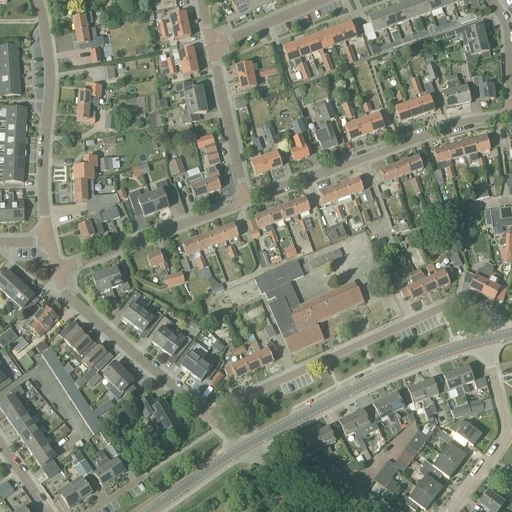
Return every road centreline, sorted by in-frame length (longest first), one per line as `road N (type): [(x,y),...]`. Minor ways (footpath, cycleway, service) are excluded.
road 1 (residential): [(503,335),(449,306),(206,415)]
road 2 (residential): [(244,201),(434,132),(510,118)]
road 3 (tertiary): [(243,448),(369,381),(482,340)]
road 4 (residential): [(49,241),(41,195),(50,73),(35,0)]
road 5 (residential): [(206,415),(71,302),(57,271)]
road 6 (residential): [(57,271),(244,201)]
road 7 (residential): [(450,511),(495,458),(505,431),(482,340)]
road 8 (residential): [(244,201),(214,48)]
road 9 (residential): [(379,511),(243,448)]
road 10 (residential): [(214,48),(329,0)]
road 11 (residential): [(510,118),(507,26),(490,0)]
